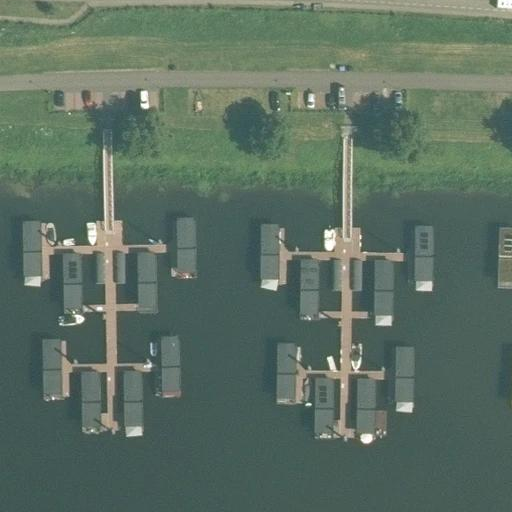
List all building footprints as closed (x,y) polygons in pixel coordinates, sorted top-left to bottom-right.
[(185,108),(180,108),(172,108),(172,143),(209,143),(208,107),(185,108)] [(284,108),(275,108),(270,108),(247,107),(246,143),(283,143),(284,108)] [(42,109),(33,109),(29,109),(5,110),(6,145),(42,145),(42,109)] [(450,110),(427,109),(422,109),(413,109),(413,145),(450,145),(450,110)] [(511,111),(488,110),(487,146),(511,146),(511,111)] [(55,231),(71,232),(74,201),(42,198),(40,225),(35,224),(34,235),(54,237),(55,231)] [(186,203),(154,203),(155,235),(171,235),(171,241),(192,241),(192,230),(187,230),(186,203)] [(310,235),(310,203),(278,203),(277,229),(272,229),(272,239),(293,240),(293,234),(310,235)] [(428,204),(396,204),(396,235),(412,235),(412,241),(434,241),(434,230),(428,231),(428,204)] [(176,289),(144,289),(145,321),(161,321),(161,326),(182,326),(182,316),(177,316),(176,289)] [(319,289),(287,289),(286,316),(281,316),(281,326),(302,326),(302,321),(319,321),(319,289)] [(65,323),(81,324),(83,292),(51,290),(49,317),(45,317),(44,327),(65,328),(65,323)] [(412,291),(380,291),(380,323),(396,323),(396,328),(418,328),(417,318),(412,318),(412,291)] [(62,389),(62,399),(83,400),(83,395),(100,396),(101,364),(69,363),(68,389),(62,389)] [(156,363),(123,363),(124,395),(140,395),(140,400),(162,400),(161,389),(156,389),(156,363)] [(337,364),(304,363),(304,390),(299,390),(299,400),(320,401),(320,395),(336,395),(337,364)] [(391,363),(359,364),(359,396),(376,395),(376,401),(397,401),(397,390),(392,390),(391,363)]
